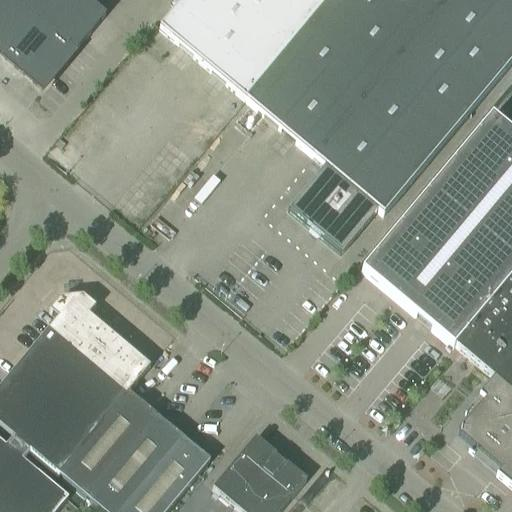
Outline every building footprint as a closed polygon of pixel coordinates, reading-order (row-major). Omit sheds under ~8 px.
[(92,8),(82,0),(0,0),(0,57),(41,93),(73,55),(73,56),(104,19),(92,8)] [(98,0),(82,0),(92,8),(98,0)] [(382,220),(511,64),(511,0),(185,0),(158,33),(323,171),(287,214),(308,232),(307,233),(307,236),(314,242),(317,242),(319,241),(340,258),(376,215),(382,220)] [(511,138),(490,120),(360,275),(431,334),(447,348),(446,351),(449,354),(451,351),(452,352),(454,349),(492,381),(478,398),(483,403),(456,436),(500,473),(495,478),(511,492),(511,138)] [(57,479),(126,396),(127,397),(149,371),(87,319),(94,311),(81,300),(59,302),(48,315),(56,322),(0,389),(0,431),(12,441),(7,447),(38,473),(43,468),(57,479)] [(84,502),(153,419),(127,397),(126,396),(57,479),(84,502)] [(96,511),(121,511),(180,442),(153,419),(84,502),(96,511)] [(234,511),(282,511),(305,484),(284,467),(283,469),(273,461),(275,459),(254,441),(211,493),(234,511)] [(169,511),(209,465),(180,442),(121,511),(169,511)] [(58,511),(67,503),(35,477),(38,473),(7,447),(4,451),(0,447),(0,511),(58,511)]
